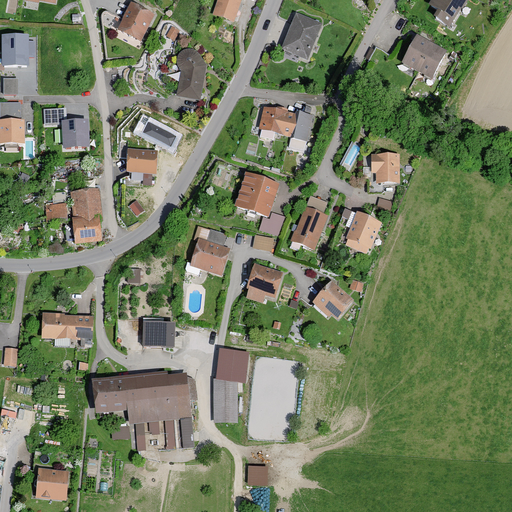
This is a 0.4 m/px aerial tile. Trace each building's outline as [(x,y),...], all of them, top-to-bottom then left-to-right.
[(218,0),(213,18),(235,25),(243,0),(218,0)] [(469,0),(434,0),(429,7),(439,13),(435,20),(451,30),(469,0)] [(154,17),(132,6),(118,34),(141,45),(154,17)] [(323,28),(296,16),(281,53),(307,64),(323,28)] [(178,33),(171,30),(167,39),(173,42),(178,33)] [(29,38),(2,38),(2,69),(29,69),(29,38)] [(432,46),(417,38),(403,66),(418,74),(432,46)] [(446,54),(432,46),(418,74),(432,82),(446,54)] [(177,64),(177,69),(182,75),(178,102),(200,105),(206,70),(199,57),(195,54),(190,52),(186,53),(181,55),(178,59),(177,64)] [(3,95),(18,95),(19,80),(4,80),(3,95)] [(20,124),(20,105),(1,105),(1,123),(0,123),(0,147),(25,147),(25,124),(20,124)] [(291,140),(297,118),(288,116),(288,113),(277,110),(276,113),(265,110),(259,132),(262,133),(261,139),(274,143),(276,136),(291,140)] [(309,145),(315,119),(301,116),(295,142),(292,141),(290,149),(305,153),(306,145),(309,145)] [(90,150),(88,122),(61,123),(63,152),(90,150)] [(157,131),(151,130),(151,140),(155,140),(155,143),(162,143),(162,140),(164,140),(164,139),(167,139),(168,133),(164,133),(164,129),(158,129),(157,131)] [(157,178),(158,154),(128,153),(127,177),(132,177),(132,183),(143,184),(143,188),(151,189),(152,178),(157,178)] [(401,187),(400,158),(373,158),(373,177),(377,177),(377,188),(401,187)] [(281,188),(247,176),(236,208),(264,218),(260,231),(278,238),(284,220),(271,216),(281,188)] [(100,193),(71,196),(74,221),(72,221),(75,248),(103,244),(101,225),(104,224),(100,193)] [(327,206),(311,199),(292,243),(314,252),(328,219),(322,217),(327,206)] [(391,204),(379,201),(377,209),(389,213),(391,204)] [(67,227),(67,208),(46,208),(46,227),(67,227)] [(355,216),(346,212),(343,220),(352,224),(355,216)] [(372,252),(383,226),(358,215),(347,241),(349,242),(347,248),(367,256),(369,251),(372,252)] [(220,248),(225,237),(212,232),(211,234),(199,229),(195,240),(200,242),(191,269),(221,279),(231,252),(220,248)] [(273,242),(256,238),(253,251),(270,255),(273,242)] [(283,277),(255,268),(248,292),(250,292),(247,302),(263,307),(265,299),(275,302),(283,277)] [(140,286),(140,271),(128,270),(128,286),(140,286)] [(364,286),(353,283),(350,292),(361,295),(364,286)] [(354,304),(332,285),(313,306),(327,319),(329,317),(337,324),(354,304)] [(93,343),(93,319),(65,319),(65,316),(43,316),(43,343),(93,343)] [(176,327),(144,326),(142,349),(175,350),(176,327)] [(16,369),(17,351),(5,350),(4,368),(16,369)] [(220,383),(216,383),(215,425),(237,425),(237,396),(243,396),(244,383),(235,383),(235,375),(220,374),(220,383)] [(193,450),(188,377),(169,379),(168,375),(92,381),(95,417),(128,414),(129,428),(135,428),(137,455),(146,454),(144,427),(151,426),(152,439),(160,438),(159,425),(165,425),(167,452),(176,451),(174,424),(181,423),(183,451),(193,450)] [(130,442),(129,431),(113,431),(114,443),(130,442)] [(249,466),(248,486),(268,487),(269,467),(249,466)] [(67,503),(69,474),(39,472),(37,500),(67,503)]
